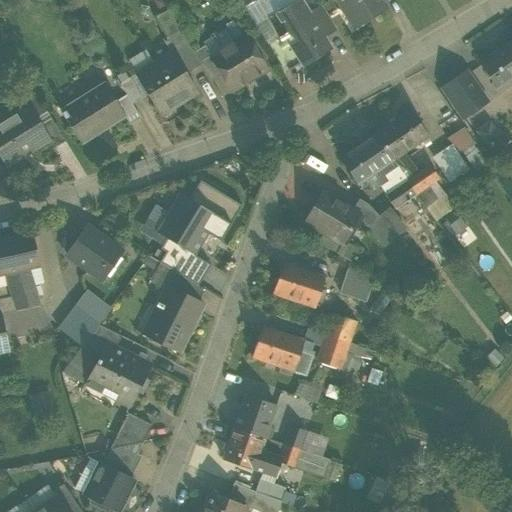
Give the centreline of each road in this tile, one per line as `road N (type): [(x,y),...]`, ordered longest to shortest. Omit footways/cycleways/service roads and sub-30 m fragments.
road 1 (residential): [(150,511),(296,116)]
road 2 (residential): [(0,213),(296,116)]
road 3 (residential): [(296,116),(415,55),(494,0)]
